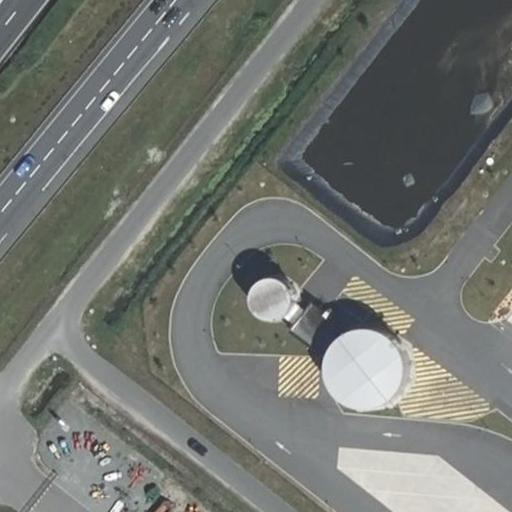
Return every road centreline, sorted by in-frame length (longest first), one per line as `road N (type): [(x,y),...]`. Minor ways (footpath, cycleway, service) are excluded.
road 1 (unknown): [(511,490),(430,451),(247,436),(200,391),(186,324),(192,293),(222,258),(261,242),(305,247),(511,397)]
road 2 (unclassified): [(311,0),(36,350)]
road 3 (motorway): [(0,222),(182,0)]
road 4 (unclassified): [(265,511),(36,350)]
